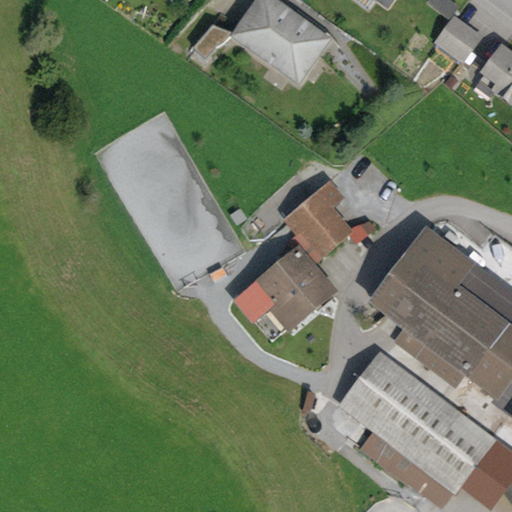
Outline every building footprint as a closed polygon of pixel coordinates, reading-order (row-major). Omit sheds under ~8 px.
[(331,46),(262,0),(259,0),(230,43),(301,91),(331,46)] [(396,0),(369,0),(387,12),(396,0)] [(431,0),(426,8),(446,21),(453,10),(437,0),(431,0)] [(209,20),(200,45),(219,52),(228,26),(209,20)] [(484,41),(455,20),(436,48),(465,69),(484,41)] [(511,49),(503,43),(471,86),(511,116),(511,49)] [(330,187),(282,228),(315,267),(364,226),(330,187)] [(469,268),(418,231),(358,311),(391,335),(382,347),(451,398),(464,381),(494,404),(511,380),(511,337),(451,292),(469,268)] [(295,253),(248,290),(286,338),(333,300),(295,253)] [(445,511),(496,444),(380,359),(342,410),(365,427),(351,445),(442,511),(445,511)]
